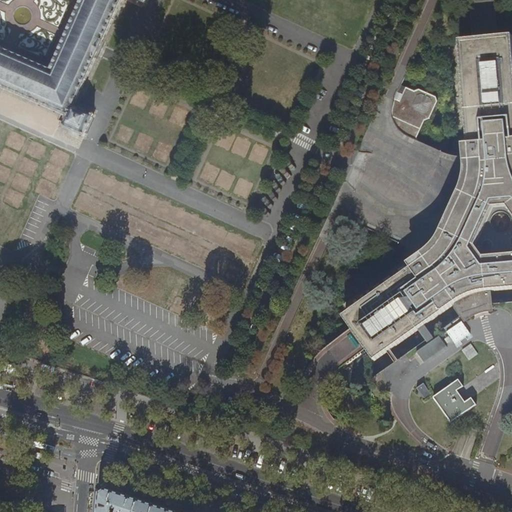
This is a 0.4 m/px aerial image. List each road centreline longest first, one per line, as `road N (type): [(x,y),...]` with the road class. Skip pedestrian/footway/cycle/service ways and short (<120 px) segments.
road 1 (secondary): [(362,511),(89,421)]
road 2 (residential): [(119,451),(133,476),(240,511)]
